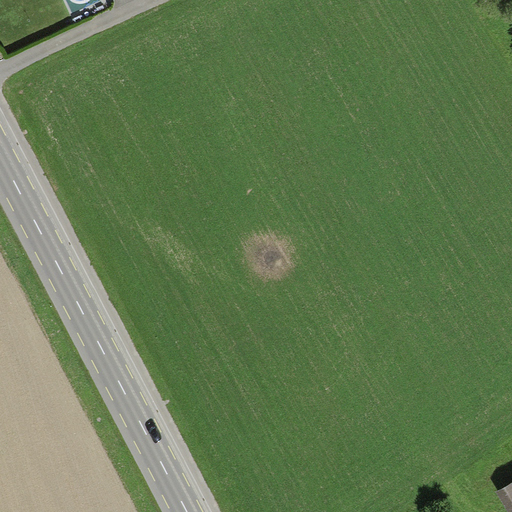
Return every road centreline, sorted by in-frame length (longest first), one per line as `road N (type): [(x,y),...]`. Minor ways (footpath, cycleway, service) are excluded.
road 1 (primary): [(183,511),(0,160)]
road 2 (residential): [(149,0),(0,69)]
